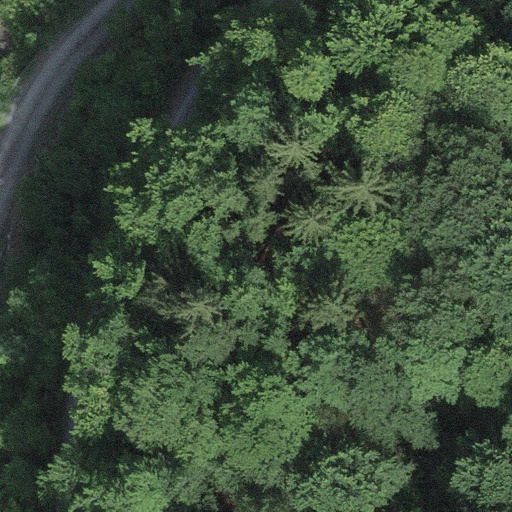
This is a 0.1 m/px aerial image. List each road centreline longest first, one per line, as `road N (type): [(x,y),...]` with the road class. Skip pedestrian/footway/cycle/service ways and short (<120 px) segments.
road 1 (track): [(266,0),(170,114),(86,346),(65,511)]
road 2 (track): [(120,0),(19,115),(0,165)]
